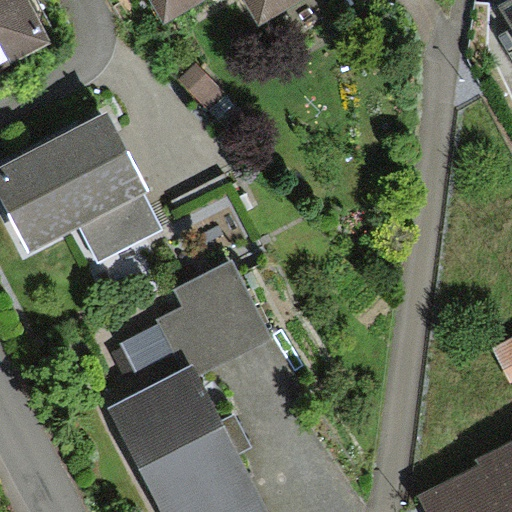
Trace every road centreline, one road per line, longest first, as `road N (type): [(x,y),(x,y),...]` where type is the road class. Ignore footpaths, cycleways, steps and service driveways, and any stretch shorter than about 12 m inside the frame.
road 1 (residential): [(383,511),(450,51),(421,0)]
road 2 (residential): [(0,108),(98,53),(102,28),(93,0)]
road 3 (unclassified): [(56,511),(0,399)]
